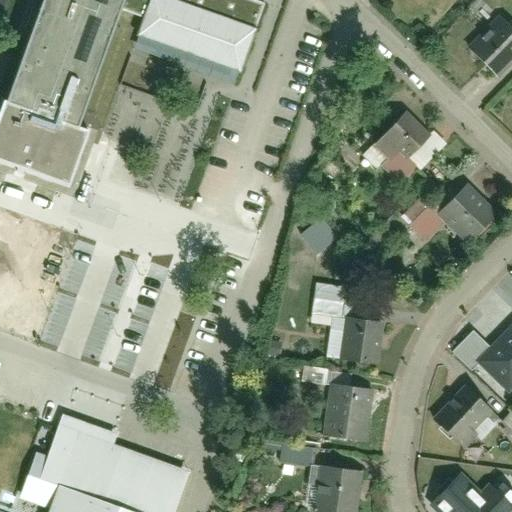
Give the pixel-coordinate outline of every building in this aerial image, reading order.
[(38,0),(4,103),(81,126),(96,73),(116,14),(121,2),(141,10),(136,27),(243,61),(261,0),(38,0)] [(463,56),(489,82),(511,60),(511,31),(500,19),(463,56)] [(0,113),(0,160),(68,183),(88,133),(81,126),(4,103),(0,113)] [(399,189),(419,168),(420,169),(440,148),(426,135),(412,150),(386,127),(361,155),(399,189)] [(451,191),(426,216),(460,251),(485,226),(451,191)] [(348,290),(311,289),(310,320),(347,320),(348,290)] [(328,322),(323,372),(369,376),(374,326),(328,322)] [(511,328),(479,362),(509,391),(511,387),(511,328)] [(426,424),(455,453),(493,417),(464,387),(426,424)] [(323,392),(318,437),(352,441),(357,395),(323,392)] [(81,421),(52,410),(25,486),(43,492),(37,511),(36,511),(156,511),(177,451),(122,434),(81,421)] [(511,419),(499,431),(511,445),(511,419)] [(303,471),(299,511),(347,511),(351,475),(303,471)] [(461,475),(429,506),(436,511),(511,511),(511,505),(489,484),(480,493),(461,475)]
